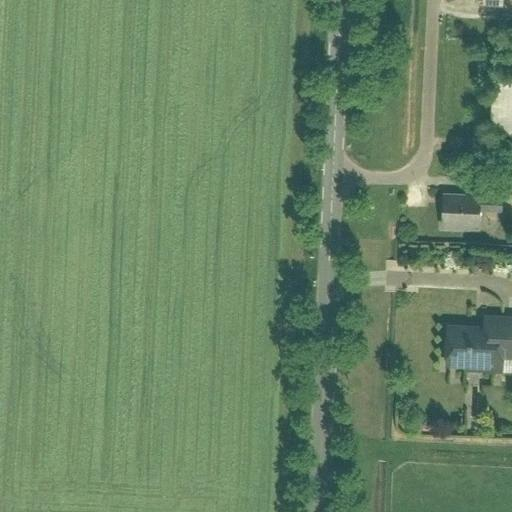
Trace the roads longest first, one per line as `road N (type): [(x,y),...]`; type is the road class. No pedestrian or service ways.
road 1 (unclassified): [(319,511),(333,176)]
road 2 (residential): [(333,176),(410,180),(427,157),(434,0)]
road 3 (unclassified): [(333,176),(341,0)]
